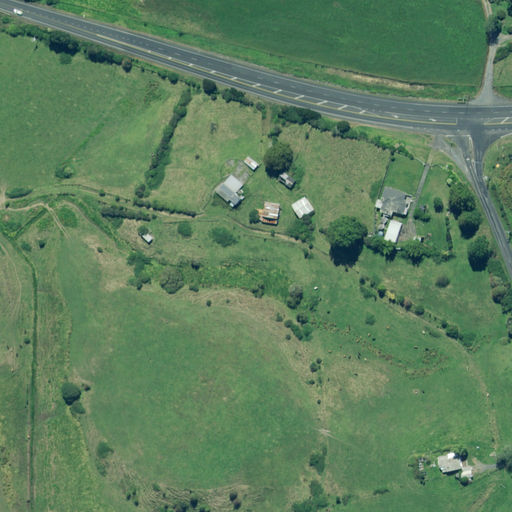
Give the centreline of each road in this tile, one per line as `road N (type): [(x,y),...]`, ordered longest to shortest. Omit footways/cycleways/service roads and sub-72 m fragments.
road 1 (trunk): [(0,2),(315,104),(468,125)]
road 2 (unclassified): [(468,125),(478,179),(511,270)]
